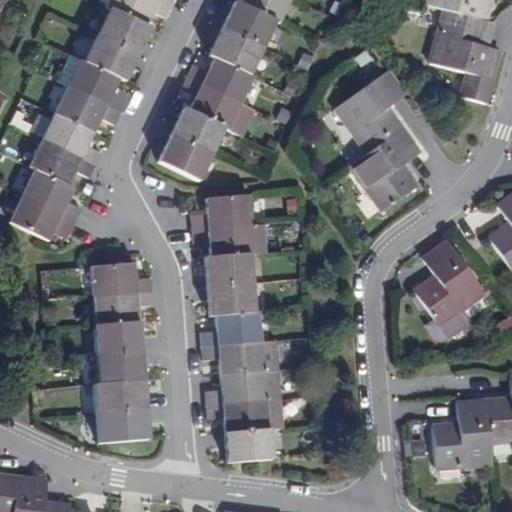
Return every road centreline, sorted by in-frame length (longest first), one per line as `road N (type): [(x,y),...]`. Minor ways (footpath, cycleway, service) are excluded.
road 1 (residential): [(185,483),(171,271),(118,171),(195,0)]
road 2 (residential): [(364,511),(379,476),(367,294),(388,247),(475,182),(511,86)]
road 3 (residential): [(0,436),(61,464),(185,483)]
road 4 (residential): [(185,483),(352,511)]
